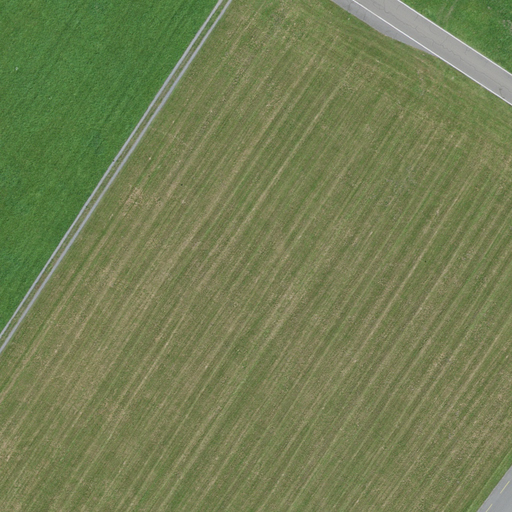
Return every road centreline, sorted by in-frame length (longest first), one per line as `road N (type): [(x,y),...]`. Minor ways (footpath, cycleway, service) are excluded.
road 1 (track): [(225,0),(0,345)]
road 2 (unclassified): [(511,94),(367,0)]
